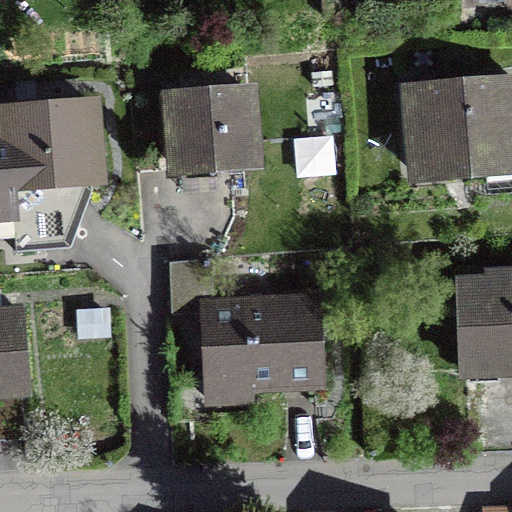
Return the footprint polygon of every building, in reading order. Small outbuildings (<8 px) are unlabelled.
[(511,79),(399,89),(407,191),(511,182),(511,79)] [(225,180),(267,176),(260,87),(161,95),(168,184),(181,183),(182,194),(225,191),(225,180)] [(16,255),(71,252),(93,192),(109,191),(103,101),(0,108),(0,242),(16,242),(16,255)] [(214,262),(169,263),(171,318),(200,317),(203,412),(256,410),(255,398),(327,395),(324,297),(215,300),(214,262)] [(511,272),(485,273),(486,282),(456,283),(460,386),(511,384),(511,272)] [(27,406),(24,311),(3,312),(2,292),(0,292),(0,444),(32,443),(31,406),(27,406)]
